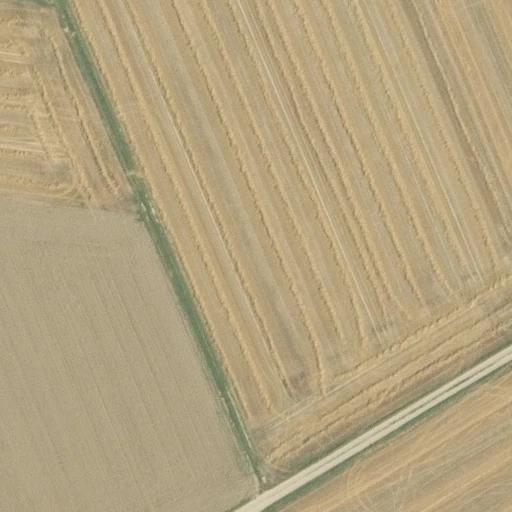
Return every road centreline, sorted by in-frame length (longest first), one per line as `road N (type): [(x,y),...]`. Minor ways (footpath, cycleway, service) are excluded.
road 1 (track): [(275,503),(61,0)]
road 2 (track): [(511,361),(261,511)]
